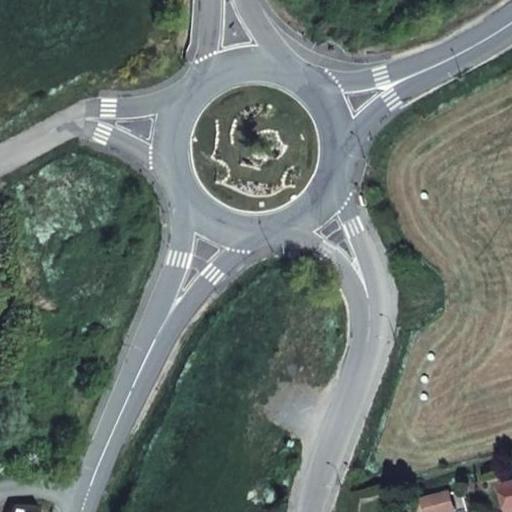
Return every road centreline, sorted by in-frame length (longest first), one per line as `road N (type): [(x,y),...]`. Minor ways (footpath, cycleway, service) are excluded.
road 1 (unclassified): [(324,511),(326,476),(367,346),(374,293),(318,210)]
road 2 (secondary): [(218,226),(89,493)]
road 3 (unclassified): [(336,115),(511,21)]
road 4 (unclassified): [(173,135),(106,120),(0,160)]
